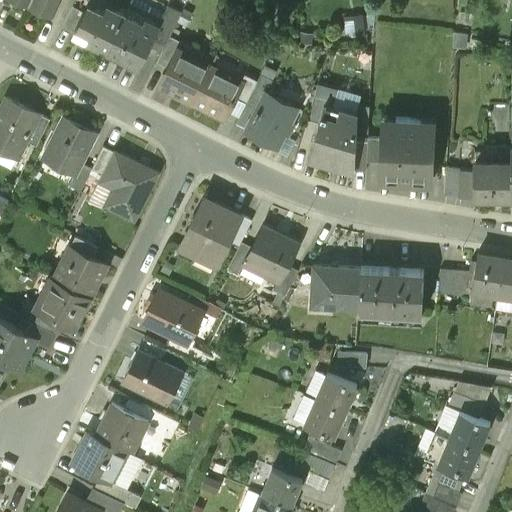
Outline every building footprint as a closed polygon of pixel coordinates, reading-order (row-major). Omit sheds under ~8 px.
[(30,0),(28,6),(50,16),(57,0),(30,0)] [(105,55),(137,71),(148,49),(160,26),(158,25),(163,16),(132,1),(125,14),(107,51),(105,55)] [(107,51),(125,14),(107,5),(103,12),(88,4),(83,13),(73,34),(88,41),(86,46),(98,52),(100,48),(107,51)] [(62,28),(73,34),(83,13),(72,8),(62,28)] [(160,26),(148,49),(161,55),(169,38),(181,15),(167,8),(163,16),(158,25),(160,26)] [(156,64),(167,70),(177,52),(181,43),(169,38),(161,55),(156,64)] [(159,88),(192,105),(210,69),(177,52),(167,70),(159,88)] [(192,105),(224,121),(235,99),(242,86),(240,85),(210,69),(192,105)] [(243,110),(253,116),(265,92),(266,92),(273,80),(261,75),(257,82),(246,104),(243,110)] [(245,76),(240,85),(242,86),(235,99),(246,104),(257,82),(245,76)] [(245,132),(277,148),(298,108),(266,92),(265,92),(253,116),(245,132)] [(307,121),(319,124),(324,108),(326,101),(313,98),(307,121)] [(0,111),(0,149),(17,158),(25,142),(38,116),(6,100),(0,111)] [(348,172),(353,171),(356,137),(358,117),(324,108),(319,124),(308,159),(348,172)] [(50,121),(38,116),(25,142),(36,147),(50,121)] [(43,160),(75,176),(81,164),(96,134),(63,118),(43,160)] [(379,183),(431,186),(434,123),(383,120),(382,139),(381,163),(379,183)] [(356,137),(353,171),(366,172),(367,162),(368,138),(356,137)] [(367,162),(381,163),(382,139),(368,138),(367,162)] [(103,178),(115,154),(103,148),(92,169),(91,172),(103,178)] [(475,199),(511,199),(511,152),(475,152),(475,170),(475,199)] [(110,209),(133,221),(156,174),(115,154),(103,178),(100,183),(119,192),(110,209)] [(91,172),(92,169),(81,164),(75,176),(69,187),(80,193),(91,172)] [(461,199),(475,199),(475,170),(461,170),(461,199)] [(0,198),(0,217),(1,218),(8,203),(0,198)] [(190,227),(179,249),(215,267),(228,241),(240,216),(204,198),(195,217),(193,216),(188,226),(190,227)] [(252,222),(240,216),(228,241),(239,247),(241,243),(252,222)] [(251,247),(243,264),(244,265),(278,281),(279,282),(287,266),(298,244),(262,226),(251,247)] [(75,236),(70,247),(93,259),(98,248),(75,236)] [(251,247),(241,243),(239,247),(228,269),(240,274),(244,265),(243,264),(251,247)] [(54,279),(90,297),(106,265),(93,259),(70,247),(54,279)] [(499,295),(505,259),(478,254),(475,272),(472,291),(499,295)] [(499,295),(511,297),(511,259),(505,259),(499,295)] [(298,272),(287,266),(279,282),(278,281),(273,291),(286,297),(291,287),(298,272)] [(314,290),(315,266),(302,266),(298,272),(291,287),(295,288),(314,290)] [(359,309),(361,269),(315,266),(314,290),(313,306),(359,309)] [(359,313),(421,316),(423,272),(361,269),(359,309),(359,313)] [(472,291),(475,272),(440,270),(439,294),(455,296),(455,290),(472,294),(472,291)] [(59,324),(74,331),(90,297),(54,279),(37,313),(38,313),(59,324)] [(203,313),(159,291),(144,322),(188,344),(203,313)] [(200,299),(195,309),(215,319),(220,309),(200,299)] [(55,333),(59,324),(38,313),(33,323),(55,333)] [(0,361),(6,365),(19,371),(35,338),(36,337),(28,333),(0,318),(0,361)] [(33,323),(28,333),(36,337),(35,338),(48,345),(55,333),(33,323)] [(195,349),(173,337),(167,349),(189,360),(195,349)] [(144,338),(138,349),(161,360),(167,349),(144,338)] [(138,349),(122,381),(167,403),(183,371),(161,360),(138,349)] [(339,350),(338,364),(366,366),(367,352),(339,350)] [(316,399),(345,410),(356,383),(327,371),(316,399)] [(461,411),(477,418),(484,402),(454,390),(447,405),(461,411)] [(305,425),(334,437),(345,410),(316,399),(305,425)] [(148,421),(112,403),(96,435),(128,451),(132,453),(148,421)] [(450,438),(479,450),(490,423),(477,418),(461,411),(450,438)] [(128,451),(96,435),(88,431),(72,464),(99,477),(112,483),(112,482),(128,451)] [(425,459),(468,476),(479,450),(450,438),(435,432),(425,459)] [(305,453),(334,464),(340,450),(311,438),(305,453)] [(299,467),(328,479),(334,464),(305,453),(299,467)] [(263,494),(291,505),(302,478),(273,467),(263,494)] [(433,498),(457,508),(462,494),(459,492),(464,480),(443,472),(433,498)] [(133,492),(112,482),(112,483),(99,477),(94,487),(124,502),(127,504),(133,492)] [(107,511),(119,511),(124,502),(94,487),(93,487),(86,501),(103,509),(103,510),(107,511)] [(103,509),(86,501),(68,492),(57,511),(101,511),(103,510),(103,509)] [(255,511),(288,511),(291,505),(263,494),(255,511)] [(433,498),(427,511),(428,511),(454,511),(457,508),(433,498)]
